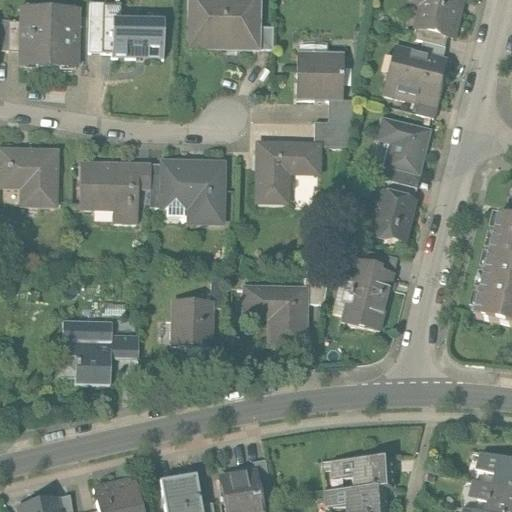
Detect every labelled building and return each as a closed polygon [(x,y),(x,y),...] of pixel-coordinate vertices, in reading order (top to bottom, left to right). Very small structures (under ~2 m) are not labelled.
[(185,0),(185,51),(260,52),(260,28),(260,0),(185,0)] [(458,39),(467,0),(406,0),(406,3),(417,5),(411,28),(416,29),(449,37),(458,39)] [(111,20),(120,20),(120,3),(89,3),(88,55),(110,55),(111,20)] [(79,7),(17,6),(17,21),(17,53),(17,69),(78,70),(79,7)] [(17,21),(0,20),(0,52),(17,53),(17,21)] [(110,61),(163,62),(164,21),(120,20),(111,20),(110,55),(110,61)] [(272,28),(260,28),(260,52),(272,52),(272,28)] [(449,37),(416,29),(413,40),(422,42),(420,51),(445,57),(449,37)] [(420,51),(393,45),(381,97),(416,105),(439,110),(451,58),(445,57),(420,51)] [(327,102),(342,102),(343,53),(296,52),(295,101),(327,102)] [(353,102),(342,102),(327,102),(327,123),(313,124),(313,143),(321,143),(321,150),(346,151),(353,102)] [(439,110),(416,105),(414,116),(436,121),(439,110)] [(432,130),(380,118),(374,142),(388,145),(382,168),(420,177),(432,130)] [(313,143),(254,142),(253,207),(289,207),(289,177),(320,178),(321,150),(321,143),(313,143)] [(57,210),(58,150),(0,149),(0,191),(17,192),(17,210),(57,210)] [(225,227),(225,161),(158,160),(158,165),(158,211),(158,212),(184,213),(184,227),(225,227)] [(138,164),(79,163),(78,214),(111,214),(111,226),(137,227),(138,192),(138,165),(138,164)] [(420,177),(382,168),(369,164),(365,177),(387,182),(385,193),(414,200),(420,177)] [(158,165),(138,165),(138,192),(148,192),(148,211),(158,211),(158,165)] [(408,246),(419,201),(414,200),(385,193),(372,190),(365,218),(367,240),(382,244),(393,242),(408,246)] [(511,213),(498,210),(471,313),(511,323),(511,213)] [(381,271),(394,274),(398,260),(351,248),(348,259),(350,260),(382,267),(381,271)] [(339,323),(380,333),(394,274),(381,271),(382,267),(350,260),(343,292),(344,304),(339,323)] [(303,280),(303,288),(307,288),(307,306),(323,306),(328,281),(303,280)] [(307,306),(307,288),(303,288),(241,287),(241,322),(266,322),(266,351),(307,351),(307,306)] [(168,350),(212,351),(212,345),(213,310),(213,302),(169,302),(168,350)] [(222,310),(213,310),(212,345),(221,345),(222,310)] [(109,323),(62,323),(61,374),(74,374),(74,388),(108,388),(109,363),(109,336),(109,323)] [(138,336),(109,336),(109,363),(137,363),(138,336)] [(494,487),(511,491),(511,462),(481,455),(477,471),(496,475),(494,487)] [(350,479),(351,492),(385,490),(385,492),(394,491),(392,460),(329,464),(330,480),(350,479)] [(250,465),(252,471),(254,470),(259,496),(270,494),(264,462),(250,465)] [(222,511),(262,511),(259,496),(254,470),(252,471),(216,478),(222,511)] [(201,511),(194,475),(157,483),(162,511),(176,511),(183,511),(201,511)] [(95,511),(141,511),(134,479),(91,489),(95,511)] [(511,511),(511,491),(494,487),(474,483),(470,499),(489,503),(487,511),(511,511)] [(386,511),(385,492),(385,490),(351,492),(322,494),(323,510),(343,509),(343,511),(386,511)] [(70,511),(68,499),(57,501),(59,511),(70,511)] [(13,509),(13,511),(59,511),(57,501),(56,500),(13,509)]
